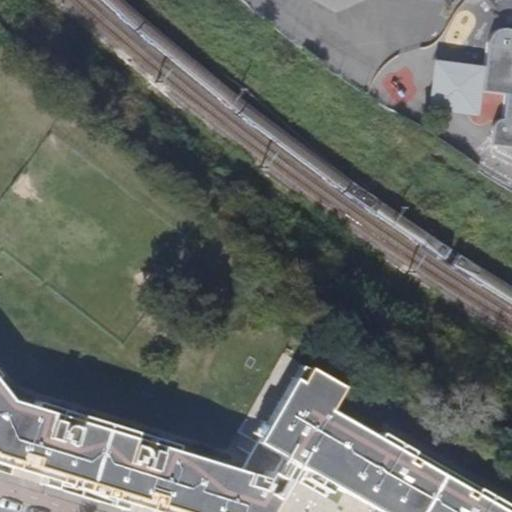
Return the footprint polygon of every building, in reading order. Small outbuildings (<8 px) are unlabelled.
[(313,0),(271,0),(262,13),(367,86),(390,53),(313,0)] [(511,28),(509,27),(502,27),(497,28),(492,33),(489,37),(488,44),(482,91),(506,94),(502,117),(498,118),(494,122),(493,128),(494,133),(500,137),(499,145),(511,147),(511,28)] [(342,491),(375,434),(327,407),(340,384),(306,363),(297,379),(260,444),(342,491)] [(254,440),(260,444),(297,379),(291,375),(254,440)] [(0,462),(16,467),(31,472),(68,483),(71,476),(105,487),(103,494),(141,506),(155,510),(161,511),(263,511),(270,491),(279,477),(263,468),(257,478),(249,476),(251,473),(242,470),(228,466),(174,449),(176,443),(161,438),(150,436),(147,447),(133,443),(136,430),(79,413),(76,425),(59,420),(63,408),(52,405),(36,400),(34,405),(7,397),(0,387),(0,462)] [(406,452),(410,446),(378,428),(375,434),(342,491),(356,499),(389,442),(406,452)] [(483,511),(490,500),(474,491),(471,495),(465,491),(470,481),(416,450),(410,460),(404,456),(406,452),(389,442),(356,499),(379,511),(483,511)] [(416,450),(410,446),(406,452),(404,456),(410,460),(416,450)] [(477,485),(470,481),(465,491),(471,495),(474,491),(477,485)] [(508,503),(477,485),(474,491),(490,500),(483,511),(501,511),(504,508),(508,503)]
